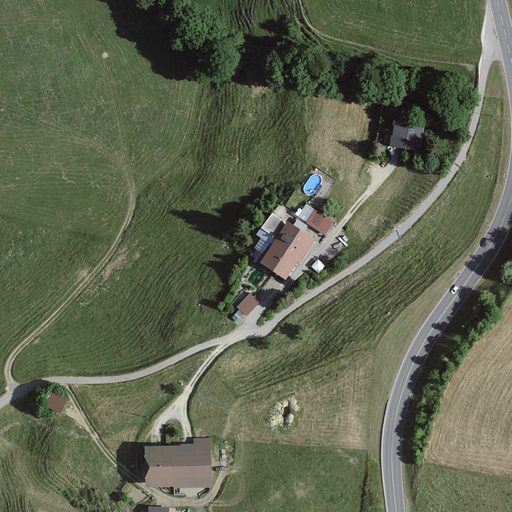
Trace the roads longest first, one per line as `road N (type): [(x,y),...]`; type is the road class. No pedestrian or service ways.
road 1 (track): [(503,27),(491,43),(465,148),(435,195),(357,265),(263,330),(230,339)]
road 2 (secondary): [(511,197),(405,380),(391,455),(396,511)]
road 3 (track): [(17,392),(10,360),(110,254),(133,204),(131,180)]
road 4 (track): [(230,339),(137,375),(47,381),(0,403)]
road 5 (track): [(61,380),(111,458),(159,495),(204,501),(222,475)]
road 6 (track): [(246,334),(390,166)]
road 7 (track): [(154,439),(230,339)]
